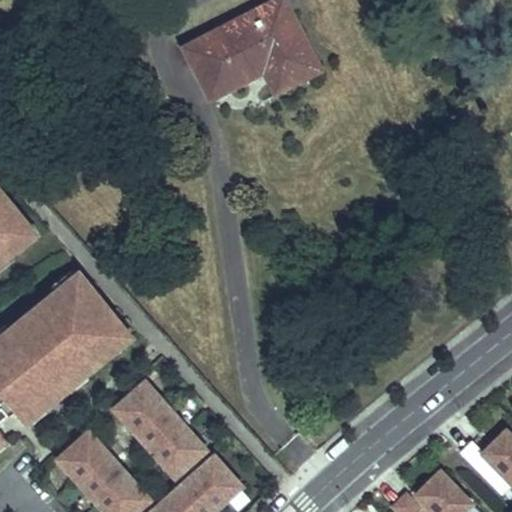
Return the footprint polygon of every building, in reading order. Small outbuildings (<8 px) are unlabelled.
[(185,48),(212,99),(265,71),(277,94),(322,70),(285,0),(277,0),(311,65),(281,80),(270,58),(216,86),(194,44),(185,48)] [(277,0),(194,44),(216,86),(270,58),(281,80),(311,65),(277,0)] [(0,261),(11,253),(15,257),(24,250),(0,219),(0,213),(13,204),(0,188),(0,261)] [(113,307),(87,276),(50,306),(53,310),(38,322),(35,318),(0,345),(0,440),(9,433),(2,424),(21,408),(28,417),(45,403),(49,407),(75,386),(72,382),(87,369),(90,373),(129,342),(106,313),(113,307)] [(172,404),(152,381),(123,406),(143,429),(142,430),(162,453),(163,452),(183,474),(212,450),(192,427),(190,429),(170,405),(172,404)] [(113,454),(94,432),(65,458),(86,482),(88,480),(106,500),(104,502),(112,511),(140,511),(154,501),(134,479),(136,477),(115,453),(113,454)] [(461,453),(503,495),(511,485),(511,436),(507,432),(485,454),(473,441),(461,453)] [(214,511),(222,506),(224,507),(247,486),(222,457),(200,477),(198,475),(156,511),(214,511)] [(428,506),(433,511),(464,511),(472,504),(442,472),(418,496),(424,502),(428,506)] [(395,507),(400,511),(422,511),(423,511),(418,507),(407,496),(395,507)] [(418,507),(423,511),(428,506),(424,502),(418,507)]
